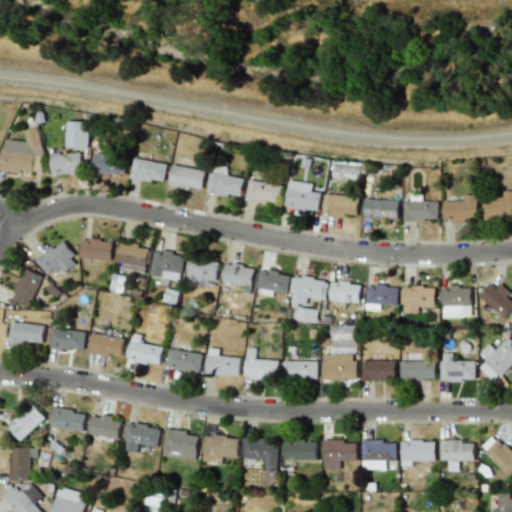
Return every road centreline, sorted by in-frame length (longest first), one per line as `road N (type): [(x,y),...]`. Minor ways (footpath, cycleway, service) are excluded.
road 1 (residential): [(0,377),(267,411),(511,411)]
road 2 (residential): [(22,229),(50,213),(94,206),(366,253),(511,249)]
